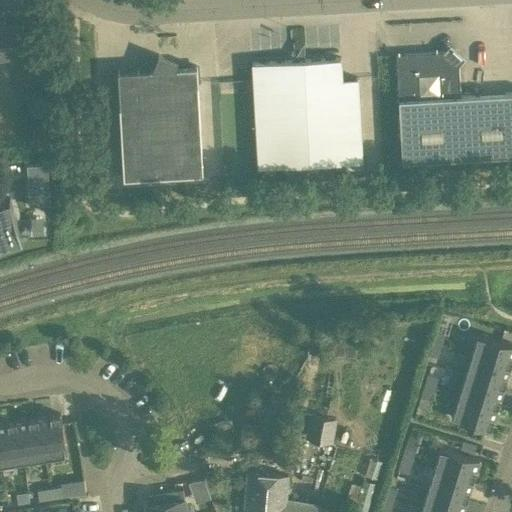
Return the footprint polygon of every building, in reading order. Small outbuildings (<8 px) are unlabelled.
[(2,15),(0,15),(0,57),(7,57),(6,53),(32,49),(28,24),(3,27),(2,15)] [(511,91),(460,94),(458,64),(443,51),(396,53),(402,159),(511,152),(511,91)] [(157,53),(152,67),(117,69),(123,176),(202,172),(196,65),(175,66),(177,61),(157,53)] [(358,76),(341,77),(340,57),(305,59),(292,59),(252,62),(258,165),(363,159),(358,76)] [(47,163),(26,164),(28,205),(49,204),(47,163)] [(0,243),(22,237),(9,197),(0,199),(0,243)] [(444,332),(435,330),(431,341),(441,344),(444,332)] [(509,365),(511,356),(511,342),(477,332),(471,353),(509,365)] [(320,339),(319,358),(325,358),(355,359),(355,339),(320,339)] [(437,356),(441,344),(431,341),(427,353),(437,356)] [(503,386),(509,365),(471,353),(464,374),(503,386)] [(437,376),(428,373),(424,384),(434,387),(437,376)] [(497,407),(503,386),(464,374),(458,395),(497,407)] [(430,399),(434,387),(424,384),(420,396),(430,399)] [(490,428),(497,407),(458,395),(451,416),(490,428)] [(310,412),(305,437),(332,442),(335,418),(316,413),(310,412)] [(44,456),(66,453),(60,413),(38,416),(44,456)] [(44,456),(38,416),(17,419),(23,459),(44,456)] [(23,459),(17,419),(0,421),(0,453),(1,462),(23,459)] [(415,449),(405,445),(401,457),(411,460),(415,449)] [(479,458),(440,446),(433,467),(472,479),(479,458)] [(407,472),(411,460),(401,457),(398,469),(407,472)] [(472,479),(433,467),(427,488),(466,500),(472,479)] [(314,511),(317,503),(286,496),(287,482),(287,474),(247,471),(243,511),(314,511)] [(206,484),(204,477),(188,481),(191,490),(206,484)] [(363,478),(355,506),(366,510),(375,482),(363,478)] [(62,495),(61,485),(49,487),(51,497),(62,495)] [(396,488),(386,485),(383,497),(392,500),(396,488)] [(39,499),(51,497),(49,487),(37,489),(39,499)] [(164,490),(165,500),(146,502),(147,511),(186,511),(182,488),(164,490)] [(432,511),(461,511),(466,500),(427,488),(421,508),(432,511)] [(17,502),(29,500),(28,490),(16,492),(17,502)] [(389,511),(392,500),(383,497),(379,508),(389,511)]
